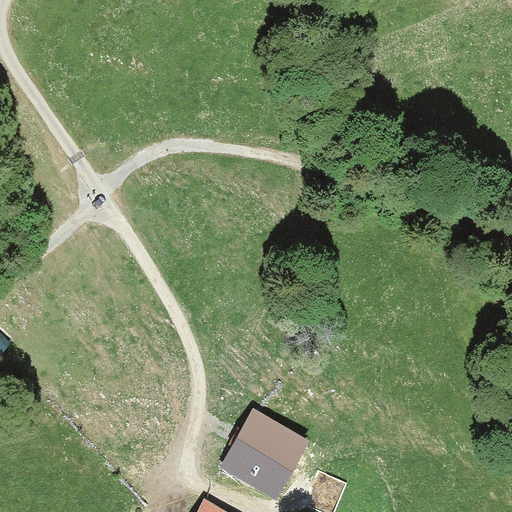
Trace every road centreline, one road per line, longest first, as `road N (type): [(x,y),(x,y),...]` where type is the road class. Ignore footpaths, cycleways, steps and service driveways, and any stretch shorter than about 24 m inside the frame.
road 1 (track): [(0,288),(133,161),(163,146),(212,144),(317,159),(511,251)]
road 2 (track): [(0,29),(19,74),(101,191),(192,347),(203,395),(183,469)]
